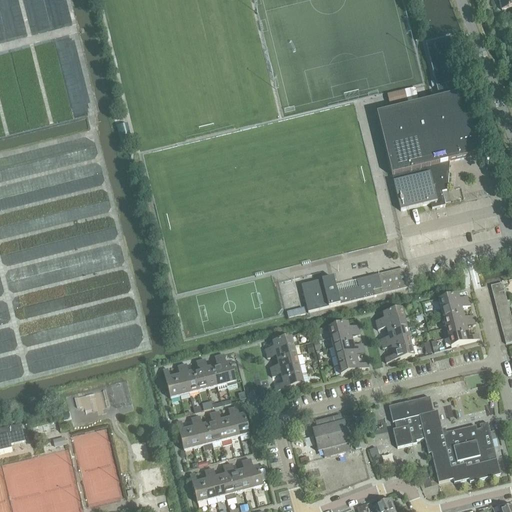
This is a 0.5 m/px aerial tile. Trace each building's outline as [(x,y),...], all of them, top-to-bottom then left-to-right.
[(511,0),(499,0),(502,11),(511,8),(511,0)] [(450,38),(439,41),(426,44),(438,94),(462,88),(450,38)] [(387,95),(390,107),(407,103),(418,100),(415,89),(405,91),(387,95)] [(400,212),(407,210),(430,204),(432,210),(445,206),(442,193),(447,191),(446,192),(447,192),(449,163),(478,155),(463,93),(377,115),(392,177),(392,176),(394,183),(393,183),(400,212)] [(374,297),(408,289),(403,269),(403,271),(379,277),(379,275),(378,275),(379,277),(358,282),(357,280),(357,281),(359,292),(338,297),(333,278),(301,286),(308,314),(336,307),(374,297)] [(491,286),(492,293),(504,290),(502,283),(491,286)] [(505,296),(504,290),(492,293),(494,298),(505,296)] [(439,301),(441,311),(469,303),(468,299),(459,301),(458,296),(439,301)] [(494,298),(495,304),(507,301),(505,296),(494,298)] [(495,304),(497,310),(508,307),(507,301),(495,304)] [(469,303),(441,311),(444,320),(463,315),(462,310),(471,308),(469,303)] [(497,310),(498,316),(510,313),(508,307),(497,310)] [(375,323),(377,327),(404,320),(402,310),(383,315),(384,320),(375,323)] [(498,316),(500,322),(511,319),(510,313),(498,316)] [(444,320),(446,329),(474,322),(473,317),(464,320),(463,315),(444,320)] [(511,324),(511,321),(511,319),(500,322),(501,327),(511,324)] [(377,327),(378,332),(386,330),(388,334),(407,329),(404,320),(377,327)] [(446,329),(449,339),(468,333),(467,329),(475,326),(474,322),(446,329)] [(511,324),(501,327),(503,333),(511,331),(511,324)] [(329,329),(331,339),(359,332),(358,327),(349,329),(348,325),(329,329)] [(409,339),(407,329),(388,334),(389,339),(380,341),(381,346),(409,339)] [(360,336),(359,332),(331,339),(333,348),(353,343),(352,338),(360,336)] [(469,338),(468,333),(449,339),(451,348),(479,341),(478,336),(469,338)] [(274,349),(265,351),(266,356),(294,348),(294,349),(299,347),(297,338),(272,344),(274,349)] [(392,353),(412,348),(409,339),(381,346),(383,350),(391,348),(392,353)] [(363,346),(354,348),(353,343),(333,348),(336,358),(364,350),(363,346)] [(276,358),(277,363),(297,358),(294,349),(294,348),(266,356),(267,360),(276,358)] [(414,358),(412,348),(392,353),(394,358),(385,360),(386,365),(414,358)] [(365,355),(364,350),(336,358),(338,367),(358,362),(356,357),(365,355)] [(223,356),(219,357),(228,390),(237,388),(231,364),(226,365),(223,356)] [(279,367),(270,369),(271,374),(304,365),(302,356),(297,358),(277,363),(279,367)] [(215,358),(217,367),(212,368),(217,388),(218,393),(228,390),(219,357),(215,358)] [(205,361),(201,362),(208,390),(217,388),(212,368),(207,370),(205,361)] [(199,393),(208,390),(201,362),(197,363),(199,372),(194,373),(199,393)] [(368,364),(359,366),(358,362),(338,367),(341,376),(369,369),(368,364)] [(281,376),(282,381),(306,375),(304,365),(271,374),(272,379),(281,376)] [(189,395),(199,393),(194,373),(188,375),(186,366),(182,367),(189,395)] [(175,378),(180,397),(189,395),(182,367),(178,368),(180,377),(175,378)] [(170,400),(180,397),(175,378),(170,379),(168,371),(163,372),(170,400)] [(306,375),(282,381),(283,386),(275,388),(276,393),(309,384),(306,376),(302,378),(302,377),(306,375)] [(500,476),(492,441),(490,433),(488,424),(479,426),(480,430),(477,431),(476,426),(446,434),(445,429),(441,430),(441,428),(437,412),(433,413),(430,398),(389,408),(392,424),(395,424),(396,430),(393,431),(397,449),(417,444),(416,442),(422,441),(422,440),(424,440),(428,455),(431,454),(438,484),(453,481),(454,484),(469,481),(470,484),(500,476)] [(237,408),(233,409),(240,438),(249,435),(244,416),(239,417),(237,408)] [(231,440),(240,438),(233,409),(228,411),(231,420),(226,421),(231,440)] [(218,413),(214,414),(221,442),(231,440),(226,421),(220,422),(218,413)] [(212,445),(221,442),(214,414),(210,415),(212,424),(207,426),(212,445)] [(318,453),(323,452),(324,458),(350,452),(349,445),(350,445),(345,423),(343,423),(341,416),(315,423),(317,430),(313,431),(318,453)] [(200,418),(195,419),(203,447),(212,445),(207,426),(202,427),(200,418)] [(193,450),(203,447),(195,419),(191,420),(194,429),(188,431),(193,450)] [(184,452),(193,450),(188,431),(183,432),(181,423),(177,424),(184,452)] [(15,444),(26,442),(22,425),(0,430),(0,451),(12,449),(11,444),(14,443),(15,444)] [(66,446),(65,438),(53,441),(55,449),(66,446)] [(369,450),(373,461),(379,459),(376,448),(369,450)] [(253,469),(250,461),(246,462),(253,490),(263,488),(258,468),(253,469)] [(244,472),(239,473),(244,492),(253,490),(246,462),(242,463),(244,472)] [(234,474),(232,465),(227,467),(235,495),(244,492),(239,473),(234,474)] [(223,468),(225,477),(220,478),(225,497),(227,502),(236,500),(235,495),(227,467),(223,468)] [(215,479),(213,470),(209,471),(216,500),(225,497),(220,478),(215,479)] [(207,481),(202,483),(207,502),(216,500),(209,471),(205,472),(207,481)] [(198,505),(207,502),(202,483),(197,484),(195,475),(190,476),(198,505)] [(375,507),(377,511),(394,511),(391,501),(389,502),(382,505),(375,507)]
